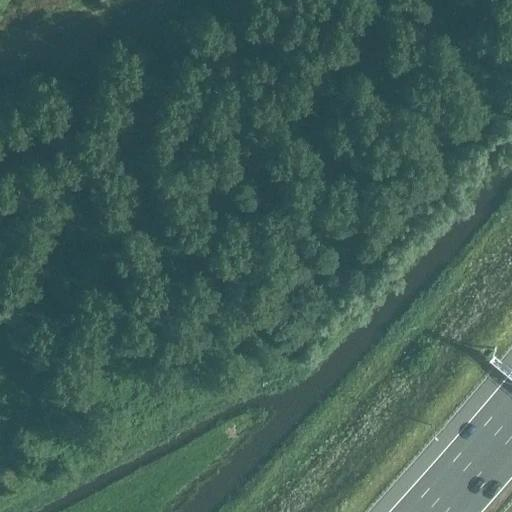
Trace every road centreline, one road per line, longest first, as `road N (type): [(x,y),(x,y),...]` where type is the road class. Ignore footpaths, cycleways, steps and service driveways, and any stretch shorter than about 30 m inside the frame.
road 1 (track): [(511,225),(247,511)]
road 2 (unknown): [(131,0),(0,55)]
